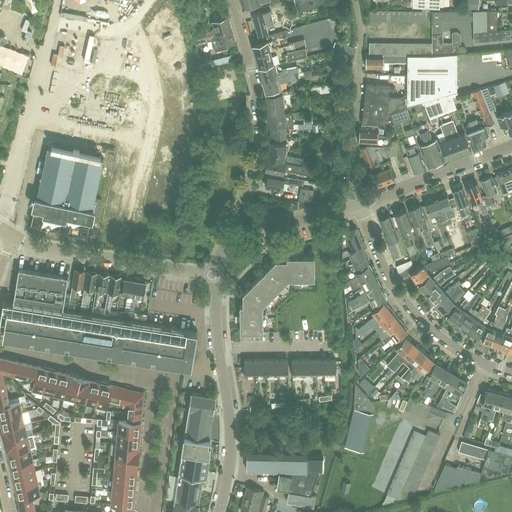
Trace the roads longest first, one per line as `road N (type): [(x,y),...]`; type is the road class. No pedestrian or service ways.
road 1 (residential): [(511,372),(470,357),(422,323),(387,277),(358,204)]
road 2 (residential): [(245,227),(243,197),(260,130),(232,0)]
road 3 (residential): [(13,235),(216,277)]
road 4 (residential): [(356,205),(354,0)]
road 5 (residential): [(0,347),(177,380)]
road 6 (residential): [(358,204),(511,146)]
road 7 (residential): [(177,380),(158,511)]
road 8 (residential): [(218,511),(229,456),(224,380)]
